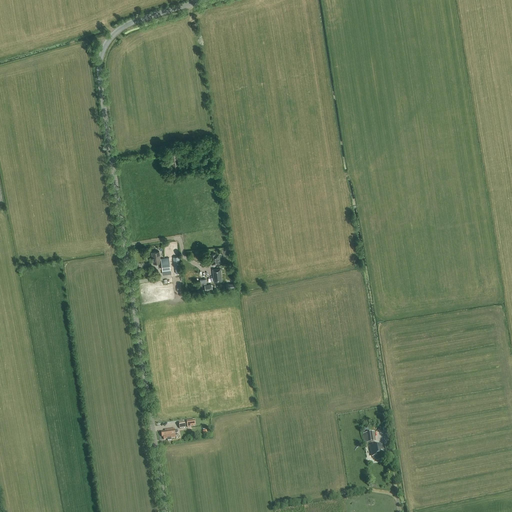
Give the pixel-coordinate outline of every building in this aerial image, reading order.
[(181,150),(184,149),(184,146),(176,147),(176,152),(170,153),(171,161),(170,161),(170,167),(173,167),(173,169),(178,168),(178,166),(179,166),(177,153),(181,153),(181,150)] [(170,270),(169,258),(160,259),(159,251),(151,252),(153,263),(161,262),(162,271),(170,270)] [(209,264),(210,264),(211,264),(220,263),(219,254),(215,254),(211,254),(211,259),(208,259),(207,260),(208,263),(209,264)] [(176,274),(181,273),(179,256),(173,257),(174,268),(175,268),(176,274)] [(214,275),(214,282),(222,281),(220,269),(216,269),(216,270),(214,270),(214,275)] [(374,432),(369,433),(368,427),(362,428),(364,444),(376,442),(374,432)] [(171,438),(175,438),(175,436),(177,436),(177,434),(178,433),(178,431),(177,430),(174,430),(174,429),(165,430),(165,432),(161,432),(162,437),(163,437),(164,439),(167,439),(167,441),(171,440),(171,438)] [(382,445),(370,447),(372,457),(376,456),(376,461),(382,460),(382,455),(384,455),(382,445)]
